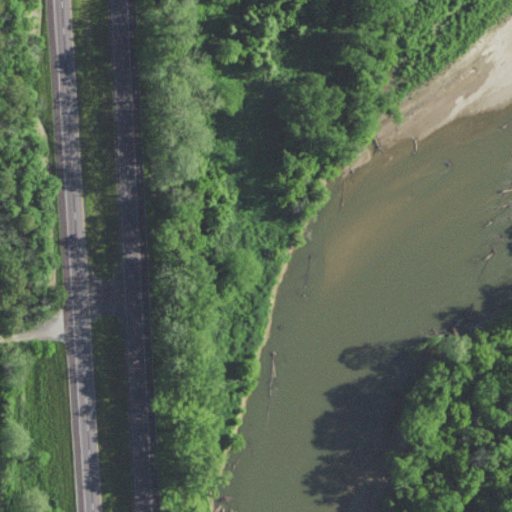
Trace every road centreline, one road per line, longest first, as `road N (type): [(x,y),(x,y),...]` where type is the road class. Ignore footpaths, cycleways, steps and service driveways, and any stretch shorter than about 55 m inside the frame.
road 1 (trunk): [(60,0),(91,511)]
road 2 (trunk): [(145,511),(124,0)]
road 3 (residential): [(0,335),(54,336),(105,296),(136,296)]
